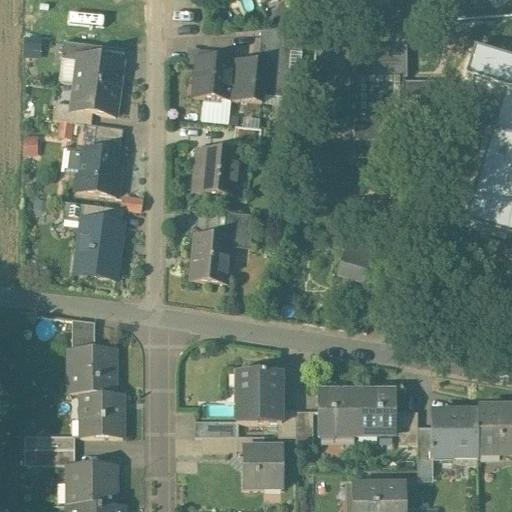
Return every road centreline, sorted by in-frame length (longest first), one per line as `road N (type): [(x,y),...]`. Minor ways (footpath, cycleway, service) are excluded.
road 1 (residential): [(156,319),(511,370)]
road 2 (residential): [(154,0),(156,319)]
road 3 (residential): [(156,319),(158,511)]
road 4 (residential): [(35,301),(156,319)]
